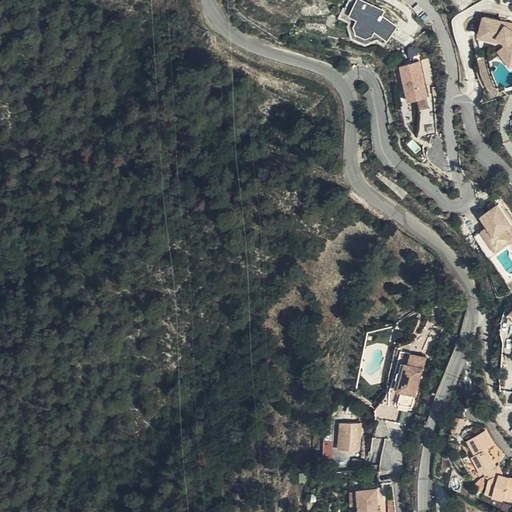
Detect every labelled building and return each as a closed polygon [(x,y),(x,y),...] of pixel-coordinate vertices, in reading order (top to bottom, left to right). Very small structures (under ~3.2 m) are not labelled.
[(388,37),(395,28),(381,16),(383,13),(358,0),(347,0),(344,8),(345,13),(358,19),(354,26),(356,33),(364,37),(370,35),(373,31),(386,40),(388,37)] [(506,30),(484,23),(479,38),(497,44),(506,52),(503,53),(511,67),(511,38),(505,33),(506,30)] [(412,43),(413,42),(395,28),(388,37),(403,49),(412,43)] [(501,49),(503,53),(506,52),(497,44),(479,38),(478,42),(501,49)] [(507,73),(511,70),(511,67),(503,53),(497,57),(507,73)] [(363,57),(348,55),(346,63),(359,64),(361,65),(363,57)] [(416,65),(398,68),(405,105),(424,101),(416,65)] [(373,172),(371,175),(395,200),(401,195),(373,172)] [(492,210),(476,220),(483,230),(469,239),(481,259),(505,244),(498,233),(504,229),(492,210)] [(511,309),(502,321),(511,330),(511,309)] [(407,405),(423,353),(409,350),(406,362),(402,360),(395,386),(399,388),(395,401),(407,405)] [(459,413),(456,426),(463,428),(466,415),(459,413)] [(354,418),(336,416),(332,441),(350,444),(354,418)] [(448,428),(442,431),(445,440),(453,437),(450,430),(448,428)] [(483,472),(489,480),(500,470),(494,463),(492,465),(480,449),(485,445),(475,432),(459,444),(470,457),(467,460),(475,469),(478,466),(483,472)] [(343,465),(349,466),(349,462),(350,462),(352,455),(344,454),(343,465)] [(500,470),(489,480),(488,489),(494,490),(493,496),(511,499),(511,496),(511,465),(511,474),(501,472),(500,470)] [(479,475),(483,472),(478,466),(475,469),(479,475)] [(357,488),(358,511),(377,511),(377,487),(357,488)]
